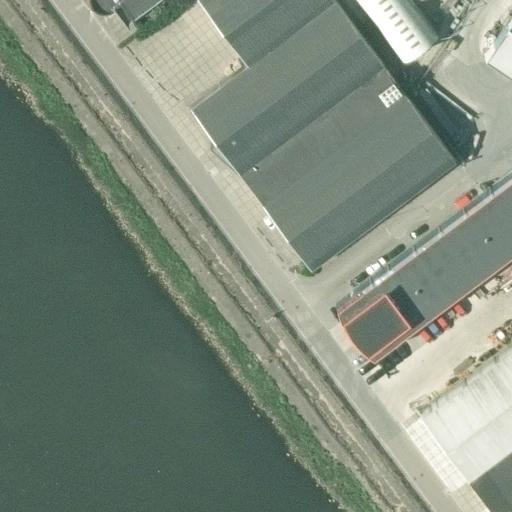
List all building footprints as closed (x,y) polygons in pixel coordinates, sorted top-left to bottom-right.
[(151,0),(108,0),(125,22),(126,21),(125,20),(137,11),(151,0)] [(199,0),(246,63),(189,106),(309,266),(454,158),(335,0),(199,0)] [(434,32),(410,0),(355,0),(399,59),(434,32)] [(511,15),(485,55),(511,73),(511,15)] [(511,172),(334,306),(371,356),(511,249),(511,172)] [(511,511),(511,343),(419,413),(493,511),(511,511)]
